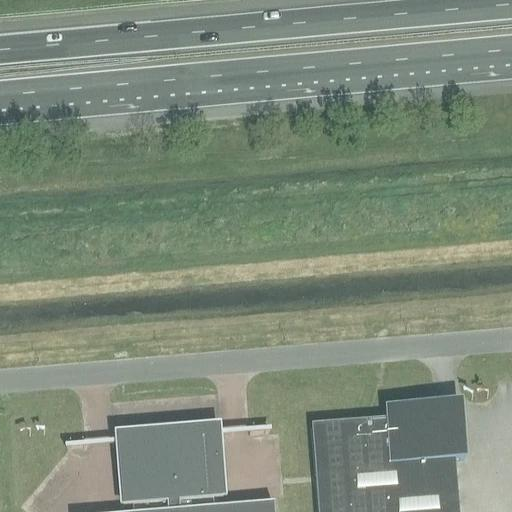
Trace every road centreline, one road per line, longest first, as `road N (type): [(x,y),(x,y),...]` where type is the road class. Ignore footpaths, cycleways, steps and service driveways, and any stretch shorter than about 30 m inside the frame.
road 1 (motorway): [(0,96),(511,50)]
road 2 (motorway): [(511,3),(0,49)]
road 3 (unclassified): [(0,382),(511,340)]
